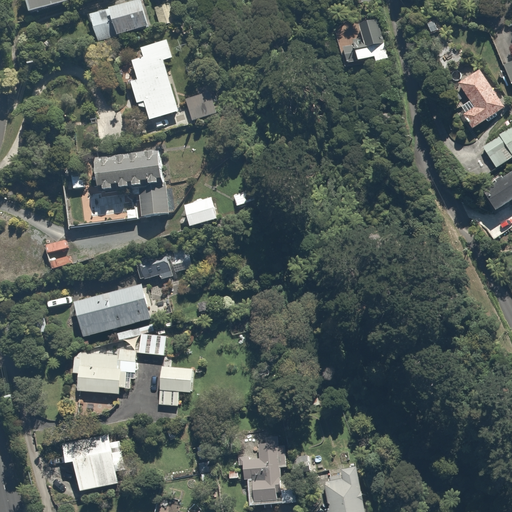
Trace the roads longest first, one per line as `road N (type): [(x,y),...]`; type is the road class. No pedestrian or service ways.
road 1 (residential): [(389,0),(437,178),(511,323)]
road 2 (track): [(446,511),(450,498),(422,505),(399,436),(421,435),(439,465),(511,491)]
